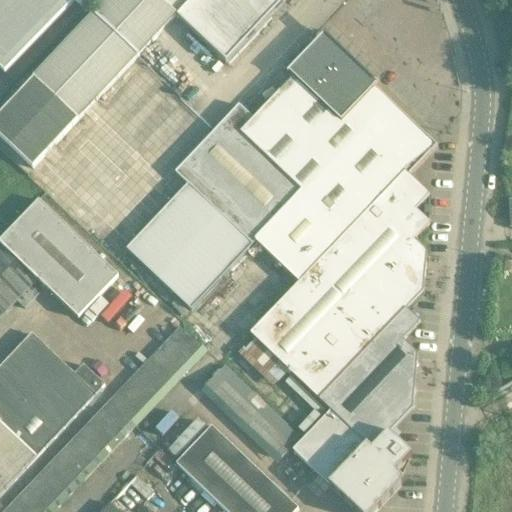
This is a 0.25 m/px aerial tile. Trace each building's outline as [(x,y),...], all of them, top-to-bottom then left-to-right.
[(0,0),(0,69),(6,76),(79,0),(0,0)] [(109,0),(0,116),(0,138),(33,170),(177,18),(227,65),(288,0),(109,0)] [(381,83),(386,78),(334,28),(328,34),(381,83)] [(239,107),(182,167),(175,175),(188,187),(127,251),(191,312),(252,248),(256,244),(299,285),(410,178),(438,149),(375,89),(379,85),(377,83),(376,84),(327,34),(328,33),(327,32),(288,73),(290,74),(289,74),(294,79),(280,93),(253,122),(239,107)] [(410,178),(299,285),(250,336),(319,402),(406,310),(407,311),(424,294),(427,254),(415,242),(430,226),(416,212),(430,197),(410,178)] [(0,320),(17,303),(26,310),(39,295),(31,287),(37,281),(78,320),(119,278),(39,202),(0,243),(0,320)] [(406,310),(319,402),(331,414),(355,436),(372,453),(389,435),(413,410),(418,356),(403,342),(421,324),(407,311),(406,310)] [(180,330),(5,511),(55,511),(206,355),(180,330)] [(31,336),(0,369),(0,498),(96,398),(94,396),(102,387),(83,367),(74,377),(31,336)] [(226,368),(201,394),(277,466),(302,440),(226,368)] [(342,450),(355,436),(331,414),(293,454),(329,488),(354,462),(342,450)] [(212,429),(177,467),(224,511),(298,511),(299,511),(212,429)] [(372,453),(355,436),(342,450),(354,462),(329,488),(354,511),(378,511),(404,485),(405,484),(396,475),(413,458),(412,456),(389,435),(372,453)]
